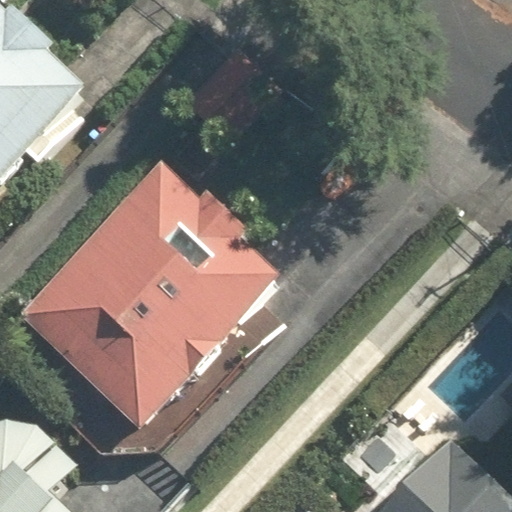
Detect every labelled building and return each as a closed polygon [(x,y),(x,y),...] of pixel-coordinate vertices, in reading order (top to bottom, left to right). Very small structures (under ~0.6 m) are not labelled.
[(71,54),(78,46),(31,2),(24,10),(12,0),(0,0),(0,207),(109,88),(71,54)] [(296,104),(250,52),(195,101),(241,153),(296,104)] [(217,197),(178,162),(32,322),(158,437),(303,277),(259,238),(268,228),(225,188),(217,197)] [(511,386),(474,425),(439,391),(351,481),(363,492),(343,511),(303,511),(302,511),(511,511),(511,470),(492,451),(511,429),(511,386)] [(0,511),(178,511),(182,508),(124,454),(103,476),(51,427),(49,426),(46,425),(44,424),(41,424),(39,423),(36,422),(33,422),(31,422),(28,421),(25,421),(23,421),(20,421),(17,421),(15,421),(12,421),(10,422),(7,422),(4,423),(2,424),(0,423),(0,511)]
